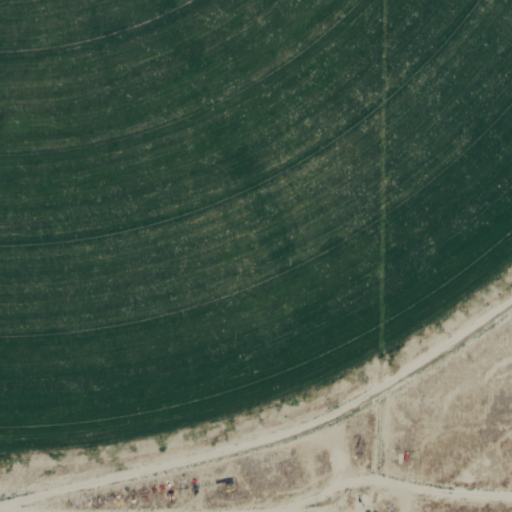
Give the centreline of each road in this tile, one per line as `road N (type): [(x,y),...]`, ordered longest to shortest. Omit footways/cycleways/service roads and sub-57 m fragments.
road 1 (track): [(511,315),(420,381),(300,442),(43,511)]
road 2 (track): [(511,501),(362,493),(290,511)]
